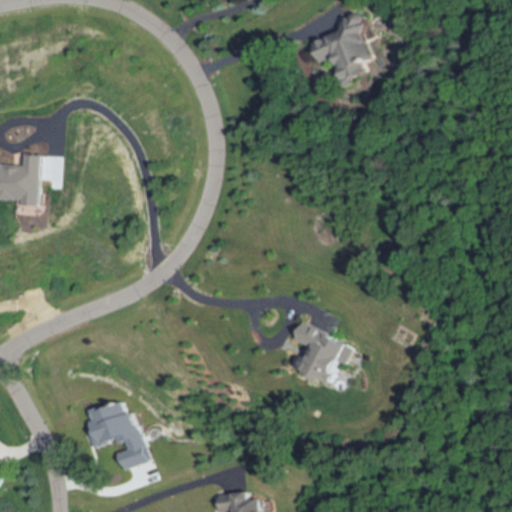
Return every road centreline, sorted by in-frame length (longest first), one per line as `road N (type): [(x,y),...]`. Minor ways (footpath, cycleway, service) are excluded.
road 1 (residential): [(0,4),(105,13),(157,43),(197,85),(216,133),(216,180),(152,280),(0,350)]
road 2 (residential): [(0,386),(59,483),(57,511)]
